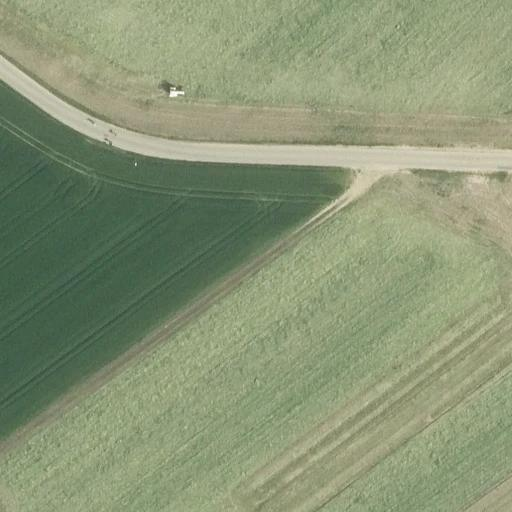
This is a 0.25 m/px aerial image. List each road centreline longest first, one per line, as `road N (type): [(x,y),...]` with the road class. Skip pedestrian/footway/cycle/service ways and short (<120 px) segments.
road 1 (unclassified): [(0,62),(56,104),(129,138),(240,152),(511,162)]
road 2 (track): [(394,159),(0,453)]
